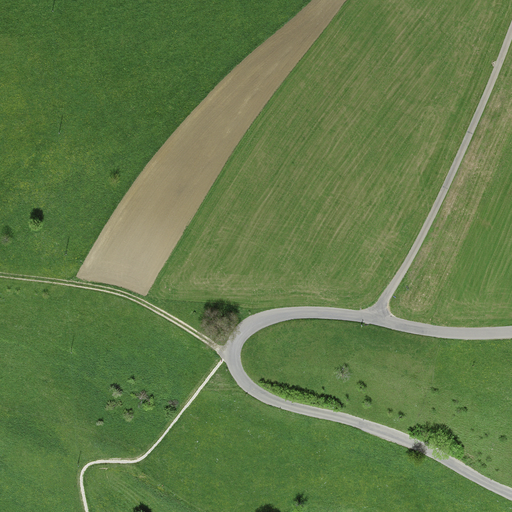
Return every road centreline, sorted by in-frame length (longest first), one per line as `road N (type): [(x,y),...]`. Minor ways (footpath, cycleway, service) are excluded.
road 1 (tertiary): [(511,494),(385,432),(281,404),(241,376),(234,350),(253,325),(316,311),(374,318)]
road 2 (unclassified): [(374,318),(472,130),(511,30)]
road 3 (track): [(233,356),(124,294),(0,274)]
road 4 (tertiary): [(374,318),(443,333),(511,331)]
